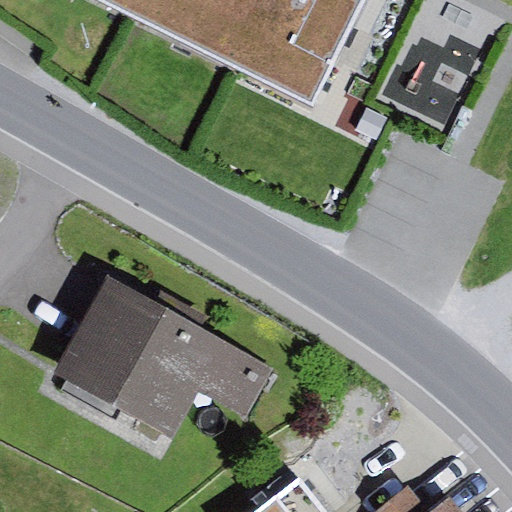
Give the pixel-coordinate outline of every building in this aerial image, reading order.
[(85,0),(314,112),(369,0),(85,0)] [(154,307),(108,282),(56,376),(173,440),(199,392),(247,418),(273,371),(202,332),(209,319),(161,293),(154,307)] [(328,511),(303,477),(257,511),(328,511)] [(382,511),(425,511),(409,491),(382,511)] [(459,511),(450,500),(435,511),(459,511)]
